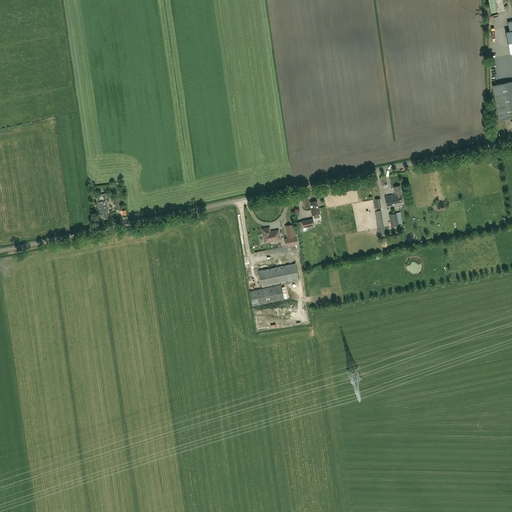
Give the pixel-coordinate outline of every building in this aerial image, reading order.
[(511,117),(511,81),(493,85),(500,120),(511,117)] [(395,194),(385,196),(387,207),(403,204),(400,189),(401,189),(400,185),(393,187),(395,194)] [(96,197),(97,202),(100,219),(108,218),(107,211),(108,211),(106,200),(105,195),(96,197)] [(310,202),(312,210),(311,210),(312,215),(320,213),(319,208),(318,208),(317,201),(310,202)] [(376,211),(380,236),(385,235),(384,232),(381,210),(376,211)] [(399,224),(396,213),(389,214),(392,226),(399,224)] [(313,219),(302,221),(303,228),(314,225),(313,219)] [(286,227),(288,238),(295,236),(293,226),(286,227)] [(270,232),(269,228),(262,229),(265,241),(269,240),(269,241),(280,239),(278,230),(270,232)] [(298,244),(296,236),(285,238),(287,246),(298,244)] [(262,287),(299,279),(295,261),(263,268),(262,266),(257,267),(262,287)] [(281,285),(250,291),(253,306),(284,299),(281,285)]
